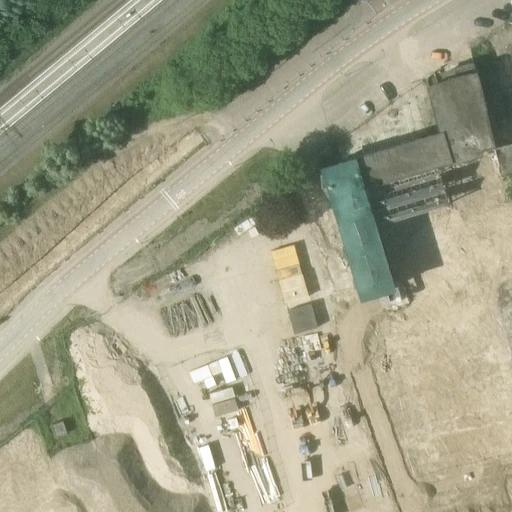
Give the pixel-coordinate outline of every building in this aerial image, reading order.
[(338,164),(322,169),(361,301),(394,291),(364,189),(493,152),(492,149),(476,72),(473,65),(472,63),(447,70),(447,71),(449,80),(442,82),(431,85),(427,86),(427,87),(431,100),(430,101),(440,133),(428,137),(354,159),(338,164)] [(511,144),(492,149),(493,152),(499,174),(511,171),(511,144)] [(511,241),(397,269),(405,305),(511,280),(511,241)] [(511,316),(510,308),(489,313),(498,350),(511,346),(511,316)] [(489,313),(468,318),(477,355),(498,350),(489,313)] [(468,318),(446,324),(455,360),(477,355),(468,318)] [(446,325),(437,327),(440,339),(449,337),(446,325)] [(411,332),(373,343),(379,364),(417,353),(411,332)] [(417,353),(379,364),(385,384),(423,372),(417,353)] [(423,372),(385,384),(391,404),(393,404),(393,402),(429,392),(423,372)] [(504,375),(491,378),(494,386),(506,383),(504,375)] [(474,382),(462,385),(464,393),(476,390),(474,382)] [(429,392),(393,402),(393,404),(399,423),(435,412),(429,392)] [(435,412),(399,423),(405,444),(441,433),(435,412)] [(67,433),(62,421),(51,425),(55,437),(67,433)] [(441,433),(405,444),(412,465),(448,454),(441,433)] [(448,454),(412,465),(418,486),(454,476),(448,454)] [(454,485),(418,495),(423,511),(437,511),(460,505),(454,485)]
